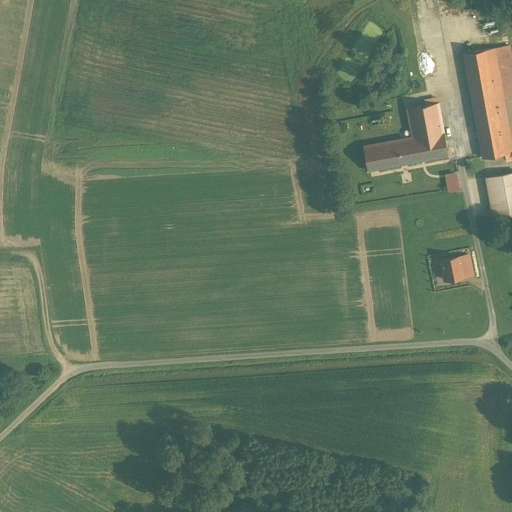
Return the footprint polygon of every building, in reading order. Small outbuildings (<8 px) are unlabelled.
[(410,0),(417,40),(441,36),(435,2),(430,3),(429,0),(410,0)] [(511,66),(508,45),(495,47),(511,137),(511,66)] [(511,137),(495,47),(463,53),(482,157),(505,153),(511,151),(511,137)] [(437,102),(407,108),(412,134),(411,134),(411,136),(412,135),(413,137),(384,142),(388,166),(447,155),(437,102)] [(384,142),(364,146),(368,169),(388,166),(384,142)] [(511,171),(486,177),(493,217),(511,213),(511,171)] [(453,172),(444,174),(447,190),(457,189),(453,172)] [(460,256),(441,260),(445,279),(464,276),(460,256)]
